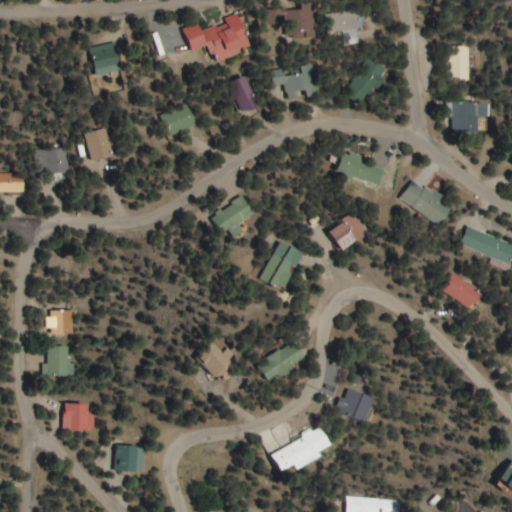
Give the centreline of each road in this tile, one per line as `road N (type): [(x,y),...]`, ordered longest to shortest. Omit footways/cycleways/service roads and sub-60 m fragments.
road 1 (residential): [(511,206),(426,144),(368,126),(314,125),(253,153),(170,209),(116,225),(60,223),(41,232),(0,221)]
road 2 (tertiary): [(182,511),(174,466),(183,448),(280,421),(313,396),(329,315),(348,296),(374,293),(419,315),(511,412)]
road 3 (residential): [(32,511),(34,432),(24,395),(28,261),(41,232)]
road 4 (residential): [(0,14),(194,0)]
road 5 (residential): [(426,144),(405,0)]
road 6 (residential): [(126,511),(34,432)]
